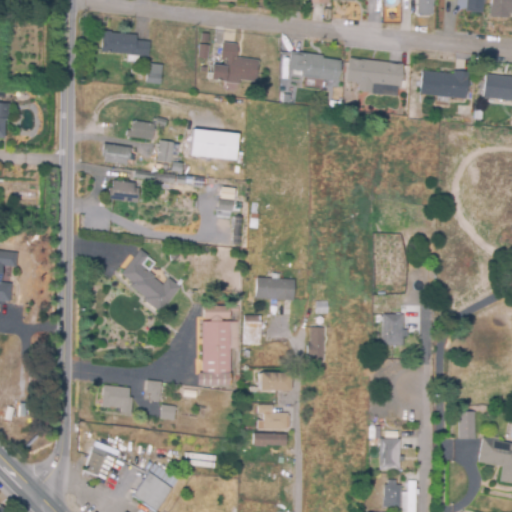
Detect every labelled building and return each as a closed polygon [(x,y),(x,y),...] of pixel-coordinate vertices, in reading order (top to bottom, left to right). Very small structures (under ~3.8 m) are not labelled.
[(432,0),(432,16),(415,16),(415,0),(432,0)] [(482,0),(481,14),(463,12),(464,0),(482,0)] [(511,15),(505,15),(505,12),(489,11),(490,0),(511,0),(511,15)] [(147,57),(131,56),(131,55),(100,52),(102,32),(135,36),(135,41),(148,42),(147,57)] [(223,82),(210,81),(212,65),(223,66),(224,61),(219,60),(221,42),(237,44),(235,58),(258,61),(255,82),(224,78),(223,82)] [(208,60),(196,59),(197,45),(209,46),(208,60)] [(337,82),(291,76),(292,74),(288,73),(288,70),(286,70),(289,52),(322,56),(322,58),(340,60),(337,82)] [(371,94),(357,92),(358,83),(345,82),(348,58),(402,64),(400,89),(372,86),(371,94)] [(465,101),(418,95),(421,71),(452,74),(453,71),(468,72),(465,101)] [(159,85),(145,84),(145,73),(159,73),(159,85)] [(511,102),(481,100),(483,75),(511,78),(511,102)] [(164,127),(154,125),(156,118),(165,120),(164,127)] [(151,141),(130,138),(132,122),(153,124),(151,141)] [(239,134),(237,161),(190,157),(192,130),(239,134)] [(170,163),(156,162),(159,142),(172,144),(170,163)] [(125,165),(103,162),(104,157),(101,157),(102,144),(129,148),(128,161),(125,161),(125,165)] [(202,179),(192,177),(193,168),(194,168),(195,161),(203,163),(202,169),(204,169),(202,179)] [(180,172),(171,171),(172,163),(181,164),(180,172)] [(183,185),(133,179),(134,171),(153,174),(154,173),(175,176),(184,178),(183,185)] [(136,203),(110,200),(110,197),(108,197),(109,189),(111,189),(112,181),(134,184),(133,188),(138,189),(136,203)] [(231,212),(216,210),(217,200),(232,201),(231,212)] [(255,229),(248,228),(251,202),(259,204),(255,229)] [(159,313),(142,300),(144,298),(129,286),(131,283),(120,275),(139,250),(147,256),(139,265),(153,276),(152,278),(162,286),(167,279),(178,288),(159,313)] [(8,302),(0,301),(0,252),(16,254),(15,267),(3,266),(1,283),(10,284),(8,302)] [(293,301),(255,300),(255,279),(293,280),(293,301)] [(315,315),(314,301),(327,301),(327,315),(315,315)] [(402,346),(381,347),(381,309),(386,309),(387,306),(401,306),(401,314),(403,314),(403,331),(407,331),(407,336),(402,336),(402,346)] [(230,376),(201,376),(201,322),(209,322),(209,320),(203,320),(203,307),(229,307),(229,319),(221,319),(221,323),(230,323),(230,376)] [(259,346),(242,345),(243,316),(260,316),(259,346)] [(323,363),(309,363),(309,359),(306,359),(306,343),(308,343),(309,328),(323,328),(323,363)] [(290,392),(259,392),(259,382),(257,382),(257,374),(259,375),(259,373),(290,374),(290,392)] [(158,402),(149,401),(150,395),(145,394),(146,381),(160,383),(158,402)] [(130,414),(120,413),(120,409),(115,408),(108,407),(108,408),(100,407),(103,386),(128,389),(127,398),(131,398),(130,414)] [(172,421),(158,419),(160,405),(174,407),(172,421)] [(286,431),(256,430),(256,421),(262,421),(262,415),(256,414),(257,405),(272,406),(271,413),(287,414),(287,416),(289,416),(288,429),(286,429),(286,431)] [(477,412),(477,439),(462,439),(461,412),(477,412)] [(92,431),(70,499),(88,511),(155,511),(190,456),(92,431)] [(265,448),(251,447),(252,433),(286,435),(285,447),(265,446),(265,448)] [(399,472),(378,471),(379,438),(400,439),(400,456),(404,456),(404,462),(399,462),(399,472)] [(511,483),(503,482),(505,467),(481,463),(486,438),(511,443),(511,483)] [(418,511),(407,511),(407,498),(401,498),(401,485),(419,485),(418,511)] [(399,508),(389,508),(389,500),(382,499),(382,486),(399,486),(399,508)]
